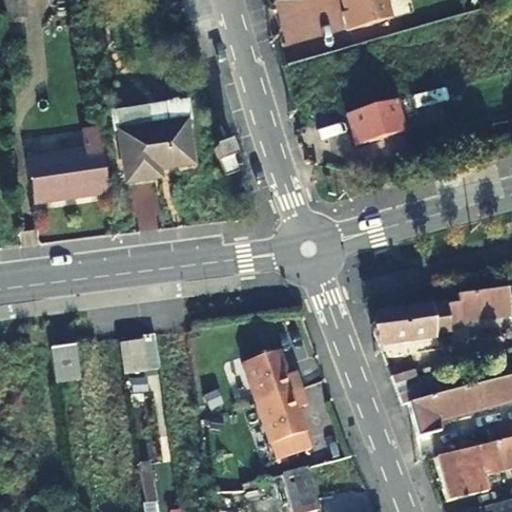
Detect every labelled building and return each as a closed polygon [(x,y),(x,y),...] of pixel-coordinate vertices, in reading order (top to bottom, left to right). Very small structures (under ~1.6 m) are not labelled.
[(367,3),(366,0),(322,0),(328,20),(325,21),(330,39),(374,26),(367,3)] [(349,117),(358,148),(407,134),(398,103),(349,117)] [(119,135),(186,127),(190,127),(187,104),(111,113),(114,136),(119,135)] [(186,127),(119,135),(125,185),(158,181),(157,171),(191,167),(186,127)] [(223,176),(238,171),(228,143),(226,144),(215,148),(223,176)] [(107,194),(101,150),(21,160),(26,206),(57,202),(57,198),(90,194),(90,196),(107,194)] [(494,320),(507,318),(502,287),(454,293),(456,305),(378,317),(372,328),(384,359),(414,354),(412,341),(432,337),(431,330),(494,320)] [(55,388),(79,386),(74,349),(49,352),(55,388)] [(143,349),(128,352),(133,381),(148,378),(143,349)] [(275,352),(240,364),(268,445),(303,432),(295,408),(305,405),(294,372),(283,376),(275,352)] [(391,379),(402,406),(404,406),(409,405),(424,401),(412,374),(391,379)] [(409,405),(418,439),(454,429),(452,419),(511,401),(511,376),(509,378),(424,401),(409,405)] [(511,438),(434,459),(446,502),(488,491),(483,475),(511,467),(511,438)] [(310,511),(317,510),(307,470),(281,477),(289,511),(310,511)] [(216,509),(242,508),(245,507),(243,492),(215,494),(216,509)] [(511,511),(511,499),(463,511),(511,511)]
